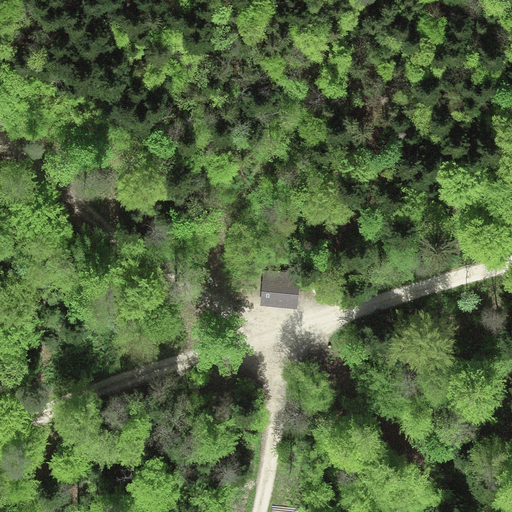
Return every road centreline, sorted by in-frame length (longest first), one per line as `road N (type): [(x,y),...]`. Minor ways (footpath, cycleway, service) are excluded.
road 1 (track): [(221,297),(221,245),(360,0)]
road 2 (track): [(236,334),(221,297),(171,280),(0,134)]
road 3 (track): [(282,328),(236,334),(0,438)]
road 4 (track): [(511,264),(282,328)]
road 5 (track): [(254,511),(276,366)]
